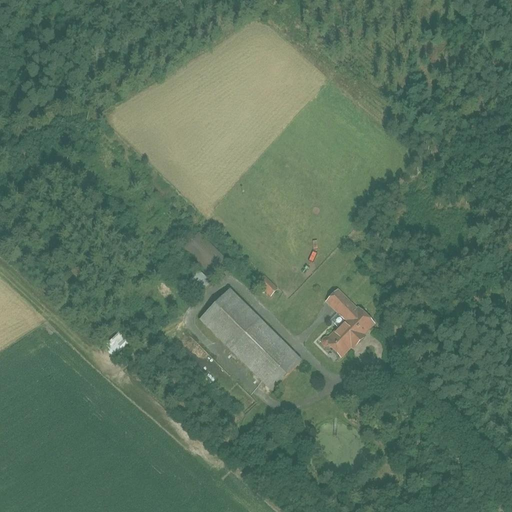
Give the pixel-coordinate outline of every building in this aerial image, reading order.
[(199,233),(182,246),(195,263),(205,255),(207,258),(214,252),(199,233)] [(199,282),(203,278),(197,272),(186,284),(197,294),(204,286),(199,282)] [(267,275),(259,279),(266,296),(275,292),(267,275)] [(337,288),(323,303),(340,320),(319,341),(338,360),(373,325),(337,288)] [(298,362),(227,289),(196,320),(267,392),(298,362)] [(102,347),(112,358),(127,345),(117,334),(102,347)]
